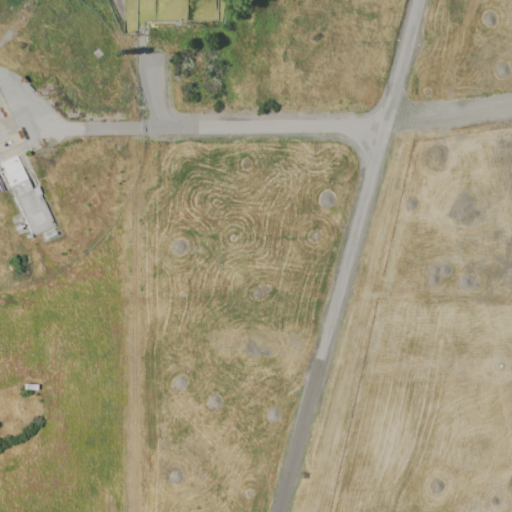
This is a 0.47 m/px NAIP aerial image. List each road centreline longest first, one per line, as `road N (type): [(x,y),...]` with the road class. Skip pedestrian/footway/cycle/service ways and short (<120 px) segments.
road 1 (residential): [(280,511),(417,0)]
road 2 (residential): [(0,77),(69,130),(385,124)]
road 3 (residential): [(511,108),(385,124)]
